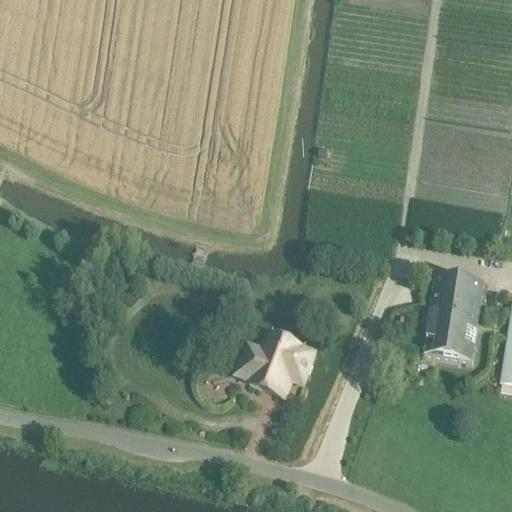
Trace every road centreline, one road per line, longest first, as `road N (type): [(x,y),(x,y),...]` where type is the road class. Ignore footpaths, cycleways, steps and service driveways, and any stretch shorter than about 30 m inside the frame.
road 1 (track): [(323,484),(401,284),(441,0)]
road 2 (tertiary): [(395,511),(244,462),(0,416)]
